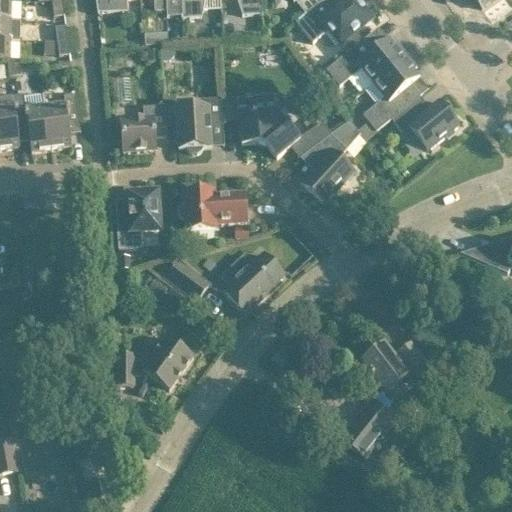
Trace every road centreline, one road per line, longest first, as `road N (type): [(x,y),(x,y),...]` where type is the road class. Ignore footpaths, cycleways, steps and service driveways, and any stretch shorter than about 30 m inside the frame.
road 1 (tertiary): [(139,511),(178,443),(247,351),(352,262)]
road 2 (residential): [(352,262),(243,171),(118,179)]
road 3 (tertiary): [(352,262),(511,193)]
